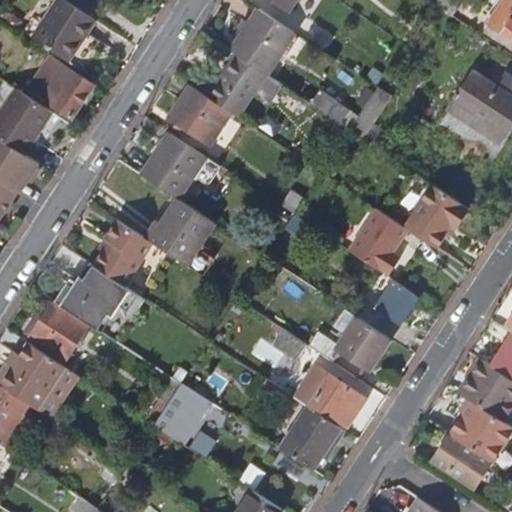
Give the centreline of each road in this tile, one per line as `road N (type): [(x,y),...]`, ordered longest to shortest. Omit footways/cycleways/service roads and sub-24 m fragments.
road 1 (residential): [(193,0),(0,293)]
road 2 (residential): [(511,254),(343,511)]
